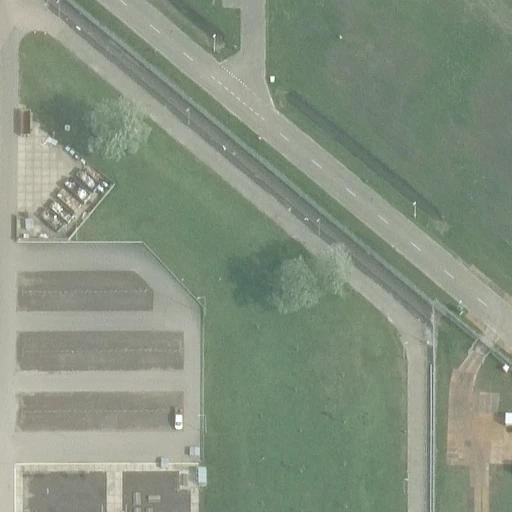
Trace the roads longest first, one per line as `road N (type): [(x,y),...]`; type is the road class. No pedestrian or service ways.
road 1 (unclassified): [(511,329),(117,0)]
road 2 (unclassified): [(4,482),(7,0)]
